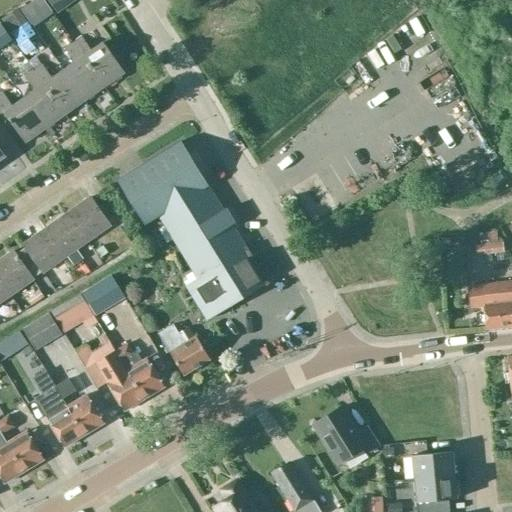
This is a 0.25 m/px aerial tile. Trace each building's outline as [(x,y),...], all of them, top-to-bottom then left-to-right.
[(27,0),(25,0),(17,6),(26,18),(36,12),(27,0)] [(46,0),(57,15),(77,0),(46,0)] [(81,36),(73,42),(104,87),(125,73),(103,42),(92,51),(81,36)] [(75,62),(63,70),(85,100),(104,87),(73,42),(65,48),(75,62)] [(42,64),(33,70),(65,114),(85,100),(63,70),(52,78),(42,64)] [(36,90),(24,98),(45,128),(65,114),(33,70),(26,76),(36,90)] [(3,92),(0,93),(0,106),(25,142),(45,128),(24,98),(13,106),(3,92)] [(181,142),(117,181),(145,226),(159,217),(192,269),(180,276),(207,321),(237,302),(236,301),(267,282),(181,142)] [(344,144),(340,160),(354,163),(357,147),(344,144)] [(90,197),(66,214),(86,242),(110,225),(90,197)] [(66,214),(42,231),(62,259),(86,242),(66,214)] [(25,247),(21,250),(38,274),(42,271),(43,272),(62,259),(42,231),(23,244),(25,247)] [(503,243),(498,244),(496,231),(478,233),(479,246),(475,246),(476,257),(504,254),(503,243)] [(14,251),(0,260),(0,271),(15,292),(33,279),(32,278),(38,274),(21,250),(16,254),(14,251)] [(46,273),(53,288),(72,278),(64,264),(46,273)] [(0,271),(0,302),(15,292),(0,271)] [(125,298),(112,276),(82,294),(95,316),(125,298)] [(511,281),(467,287),(470,308),(483,307),(485,329),(511,326),(511,281)] [(81,295),(51,313),(59,326),(63,332),(93,314),(89,308),(81,295)] [(35,351),(62,335),(48,313),(22,329),(35,351)] [(171,325),(158,333),(170,352),(183,375),(210,359),(196,336),(194,338),(188,328),(177,334),(171,325)] [(0,360),(27,350),(21,335),(0,343),(0,360)] [(57,343),(39,356),(51,373),(69,360),(57,343)] [(128,343),(115,351),(121,361),(134,353),(128,343)] [(97,362),(109,381),(107,382),(124,410),(144,398),(127,370),(121,361),(115,351),(111,344),(102,349),(107,356),(97,362)] [(30,350),(16,355),(20,368),(34,363),(30,350)] [(134,353),(121,361),(127,370),(144,398),(164,387),(147,358),(142,361),(136,352),(134,353)] [(55,387),(46,372),(33,379),(43,395),(42,395),(48,404),(41,408),(64,446),(84,434),(67,407),(62,398),(55,387)] [(67,380),(55,387),(62,398),(74,391),(67,380)] [(86,395),(67,406),(67,407),(84,434),(103,422),(86,395)] [(340,407),(312,425),(338,465),(366,446),(370,452),(380,445),(367,425),(356,431),(340,407)] [(8,415),(0,420),(0,431),(1,434),(2,434),(14,426),(8,415)] [(27,431),(7,443),(24,471),(44,459),(35,445),(42,441),(36,430),(29,435),(27,431)] [(0,431),(0,475),(4,483),(24,471),(7,443),(2,434),(1,434),(0,431)] [(452,452),(412,456),(414,479),(454,475),(452,452)] [(320,511),(290,464),(272,475),(295,511),(320,511)] [(454,475),(414,479),(417,511),(445,511),(449,511),(448,500),(455,499),(456,499),(454,475)] [(255,511),(243,491),(237,482),(223,491),(228,500),(215,508),(217,511),(255,511)] [(383,511),(383,497),(364,498),(364,511),(383,511)]
